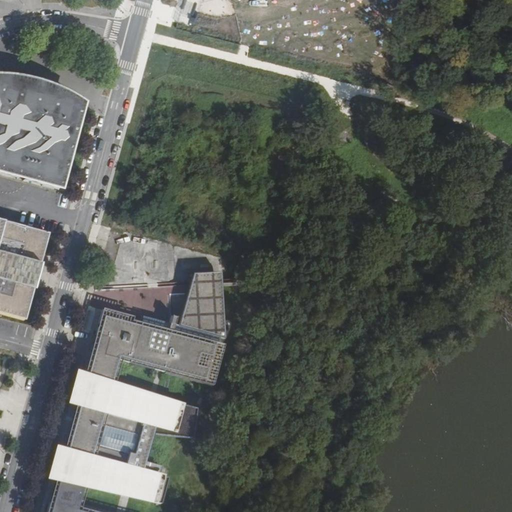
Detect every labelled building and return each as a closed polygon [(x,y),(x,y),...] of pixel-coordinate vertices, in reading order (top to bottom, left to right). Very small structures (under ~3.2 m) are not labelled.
[(0,174),(40,185),(65,192),(90,102),(88,102),(79,96),(70,91),(60,86),(50,82),(47,81),(29,77),(18,75),(7,74),(0,74),(0,174)] [(0,223),(0,315),(24,322),(35,284),(48,237),(0,223)] [(217,290),(217,273),(188,275),(186,282),(185,286),(184,292),(217,290)] [(217,290),(184,292),(175,326),(220,338),(217,290)] [(175,376),(176,373),(198,379),(208,343),(134,323),(136,316),(102,306),(101,311),(84,375),(75,408),(64,449),(57,475),(91,484),(161,502),(167,476),(148,472),(151,464),(145,463),(155,428),(170,433),(178,404),(168,401),(175,376)] [(220,338),(175,326),(155,321),(136,316),(134,323),(208,343),(198,379),(176,373),(175,376),(209,385),(222,339),(220,338)] [(84,511),(91,484),(57,475),(55,482),(47,511),(84,511)]
